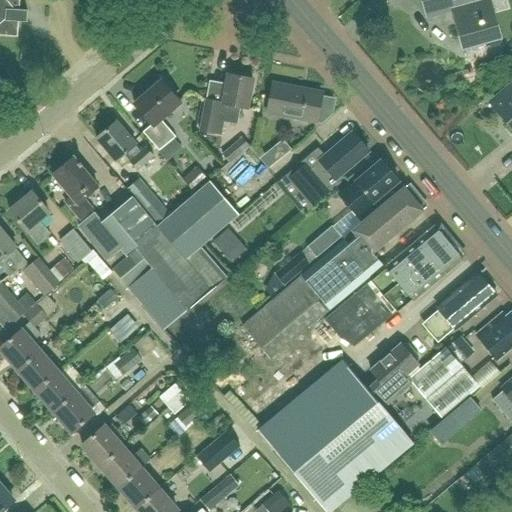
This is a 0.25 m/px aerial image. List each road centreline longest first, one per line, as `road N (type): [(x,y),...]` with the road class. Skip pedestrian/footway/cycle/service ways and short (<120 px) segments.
road 1 (residential): [(320,511),(189,367),(165,369),(52,466)]
road 2 (tertiary): [(511,260),(290,0)]
road 3 (residential): [(192,0),(0,156)]
